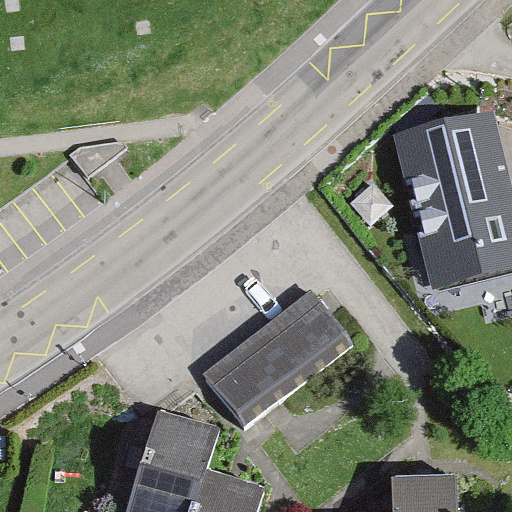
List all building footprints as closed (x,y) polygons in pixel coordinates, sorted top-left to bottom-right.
[(511,193),(496,124),(397,147),(434,303),(511,284),(511,193)] [(88,150),(75,162),(85,178),(125,151),(119,145),(88,150)] [(310,299),(206,380),(246,433),(351,352),(310,299)] [(222,446),(163,427),(135,511),(200,511),(210,481),(222,446)] [(265,511),(270,500),(210,481),(200,511),(265,511)] [(406,493),(405,511),(472,511),(472,491),(406,493)]
